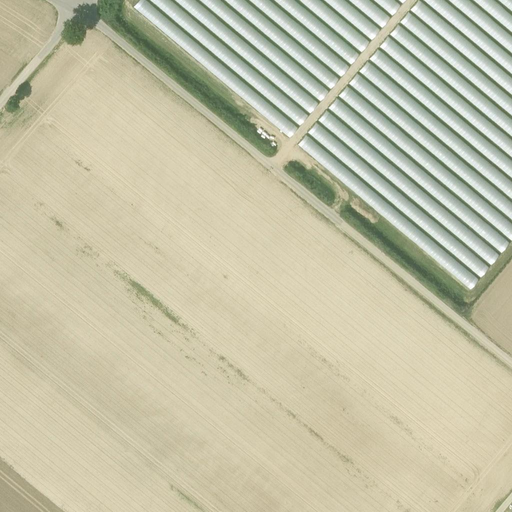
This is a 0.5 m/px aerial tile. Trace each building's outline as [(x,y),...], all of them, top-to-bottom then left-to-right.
[(299,0),(362,50),(370,40),(370,41),(381,28),(345,0),(299,0)] [(350,0),(383,26),(391,15),(372,0),(350,0)] [(374,0),(392,14),(401,4),(396,0),(374,0)] [(511,57),(440,0),(418,0),(511,74),(511,57)] [(445,0),(511,54),(511,36),(467,0),(445,0)] [(470,0),(511,33),(511,16),(492,0),(470,0)] [(511,0),(496,0),(511,12),(511,0)] [(511,94),(511,77),(416,1),(408,12),(511,94)] [(511,97),(406,13),(398,23),(387,36),(511,135),(511,97)] [(366,62),(511,175),(511,138),(384,38),(377,48),(366,62)]
